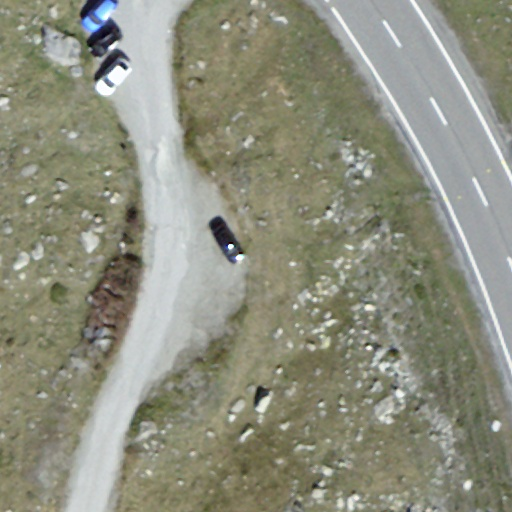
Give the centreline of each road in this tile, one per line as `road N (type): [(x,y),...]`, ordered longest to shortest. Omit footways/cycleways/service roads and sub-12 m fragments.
road 1 (track): [(163,0),(135,15),(162,145),(161,274),(85,511)]
road 2 (primary): [(511,261),(441,112),(371,0)]
